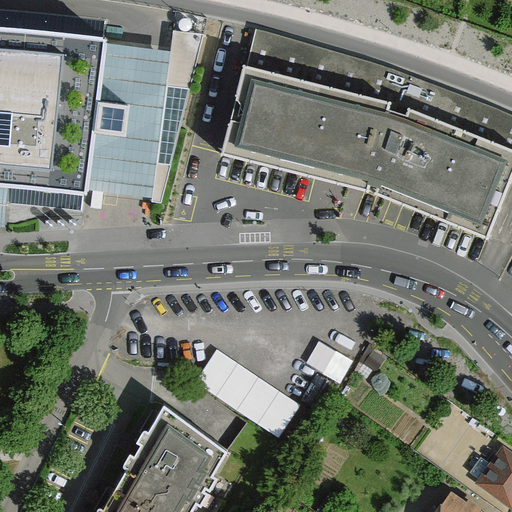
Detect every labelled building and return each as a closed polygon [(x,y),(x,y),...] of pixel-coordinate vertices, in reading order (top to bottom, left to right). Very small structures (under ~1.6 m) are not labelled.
[(122,196),(160,201),(205,32),(173,28),(169,49),(135,45),(106,42),(108,19),(0,11),(0,203),(83,209),(84,191),(122,196)] [(259,28),(224,152),(370,189),(488,233),(511,173),(511,115),(398,69),(259,28)] [(320,339),(311,362),(348,377),(357,353),(320,339)] [(287,430),(306,395),(217,348),(199,383),(287,430)] [(190,511),(226,451),(164,406),(103,511),(190,511)] [(511,509),(511,447),(508,444),(478,483),(511,509)] [(481,511),(458,494),(443,511),(481,511)]
